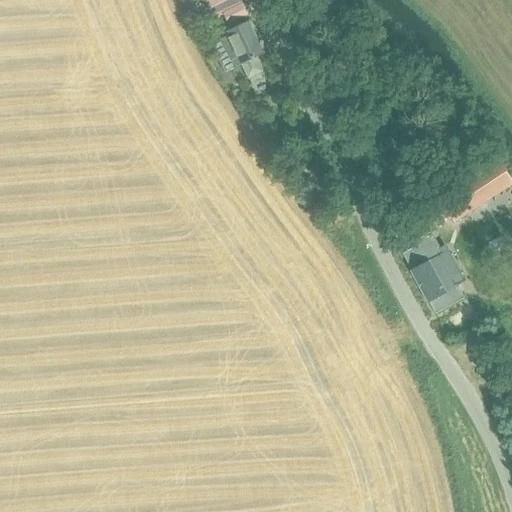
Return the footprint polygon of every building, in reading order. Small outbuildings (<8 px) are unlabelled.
[(238,0),(205,0),(213,18),(222,13),(241,5),(238,0)] [(246,16),(241,5),(222,13),(228,24),(246,16)] [(228,36),(212,44),(217,56),(224,72),(241,65),(246,77),(262,70),(256,57),(264,54),(250,22),(227,32),(228,36)] [(511,181),(501,165),(437,208),(446,222),(447,221),(451,218),(466,208),(490,192),(493,197),(503,190),(511,184),(511,181)] [(331,208),(321,214),(329,226),(339,220),(331,208)] [(408,251),(402,254),(411,270),(409,271),(419,289),(427,304),(429,303),(435,314),(447,308),(464,298),(461,293),(460,293),(458,290),(457,287),(467,282),(466,280),(465,281),(463,282),(449,255),(446,251),(444,252),(442,253),(439,248),(431,232),(415,241),(418,245),(408,251)]
